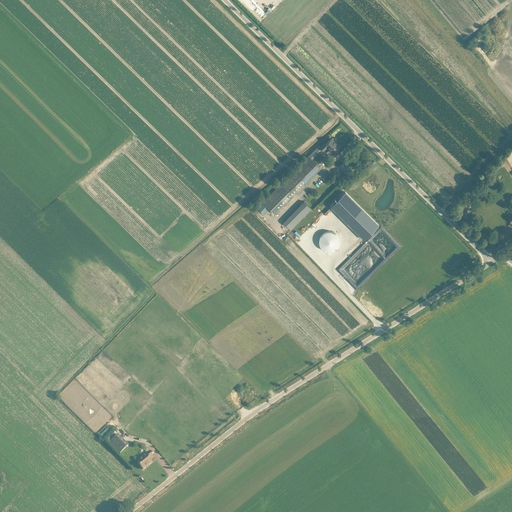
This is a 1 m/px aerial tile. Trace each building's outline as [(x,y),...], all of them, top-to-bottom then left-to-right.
[(325,143),(320,147),(323,150),(327,147),(329,149),(330,148),(335,153),(341,146),(337,143),(331,138),(326,144),(325,143)] [(321,168),(312,158),(321,149),(318,146),(257,207),(263,213),(269,207),(275,214),(321,168)] [(339,167),(342,169),(348,175),(352,171),(344,162),(339,167)] [(367,172),(359,180),(366,187),(374,179),(367,172)] [(345,192),(331,206),(364,239),(378,225),(345,192)] [(312,208),(303,199),(282,221),(291,229),(312,208)] [(158,360),(156,360),(164,364),(164,361),(170,365),(174,358),(172,369),(180,370),(186,376),(184,378),(185,378),(181,382),(207,409),(221,396),(181,356),(183,341),(184,340),(196,352),(195,358),(193,360),(203,370),(215,376),(214,382),(224,392),(237,379),(157,298),(132,324),(127,332),(151,356),(153,352),(159,355),(158,360)] [(118,435),(109,443),(120,454),(128,445),(118,435)] [(149,452),(146,455),(141,458),(142,459),(137,462),(143,470),(152,462),(150,460),(153,457),(149,452)]
